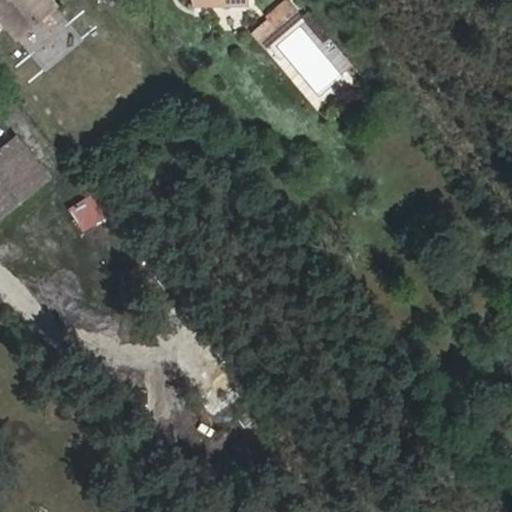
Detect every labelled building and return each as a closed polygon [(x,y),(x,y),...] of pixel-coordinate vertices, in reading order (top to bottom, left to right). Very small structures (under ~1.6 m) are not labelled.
[(0,0),(0,25),(7,34),(41,6),(37,0),(0,0)] [(282,32),(304,14),(292,0),(284,0),(267,14),(282,32)] [(0,200),(39,170),(10,133),(0,140),(0,200)] [(63,205),(77,223),(95,208),(81,190),(80,192),(63,205)] [(117,321),(106,332),(129,354),(139,343),(117,321)]
